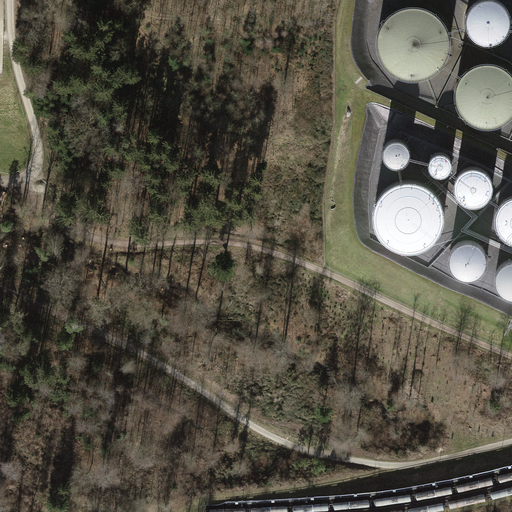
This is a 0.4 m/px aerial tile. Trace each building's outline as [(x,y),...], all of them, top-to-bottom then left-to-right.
[(440,8),(429,1),(427,0),(398,0),(393,3),(383,11),(377,22),(375,35),(377,47),(383,57),(391,66),(402,71),(414,72),(426,70),(436,64),(444,55),(449,44),(450,31),(447,19),(440,8)] [(468,0),(465,7),(464,14),(465,22),(469,29),(476,34),(483,37),(491,37),(499,34),(505,29),(509,22),(511,14),(509,6),(506,0),(468,0)] [(511,67),(508,63),(499,57),(489,55),(478,56),(468,60),(460,68),(455,77),(454,88),(456,99),(461,108),(469,116),(480,120),(491,120),(501,117),(510,111),(511,108),(511,67)] [(406,141),(403,137),(400,135),(396,134),(392,134),(387,135),(384,138),(381,142),(380,146),(381,151),(383,155),(386,158),(390,160),(395,161),(400,159),(404,157),(406,153),(407,149),(407,145),(406,141)] [(451,158),(450,154),(448,151),(445,149),(441,148),(437,148),(434,149),(431,152),(429,155),(428,159),(428,163),(430,167),(433,170),(437,171),(441,172),(445,171),(448,168),(450,165),(451,162),(451,158)] [(484,165),(478,162),(472,161),(466,162),(460,165),(456,170),(453,175),(452,182),(453,189),(457,195),(462,199),(469,201),(476,201),(482,199),(488,194),(491,188),(492,182),(491,175),(489,170),(484,165)] [(442,205),(437,194),(429,186),(418,180),(406,179),(394,182),(383,188),(376,198),(373,209),(373,220),(376,231),(383,240),(392,246),(402,250),(414,249),(424,246),(433,239),(440,229),(443,217),(442,205)] [(511,192),(505,195),(500,201),(496,208),(495,215),(497,223),(501,231),(507,236),(511,237),(511,192)] [(478,239),(472,236),(466,234),(460,235),(454,238),(449,243),(446,249),(445,255),(446,262),(450,268),(455,273),(462,275),(469,275),(476,273),(482,269),(485,262),(487,256),(486,249),(483,243),(478,239)] [(511,257),(508,258),(503,261),(498,265),(496,271),(495,277),(496,283),(499,288),(504,293),(510,295),(511,294),(511,257)]
